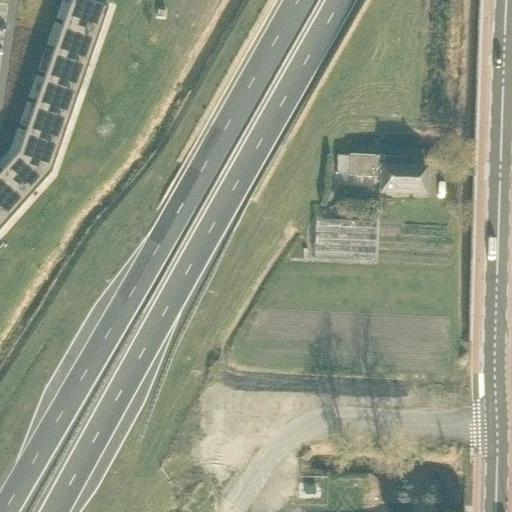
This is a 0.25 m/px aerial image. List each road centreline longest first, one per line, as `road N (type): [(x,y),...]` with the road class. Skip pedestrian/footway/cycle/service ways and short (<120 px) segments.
road 1 (trunk): [(297,0),(4,511)]
road 2 (trunk): [(55,511),(339,0)]
road 3 (tertiary): [(495,389),(506,0)]
road 4 (tertiary): [(495,511),(495,389)]
